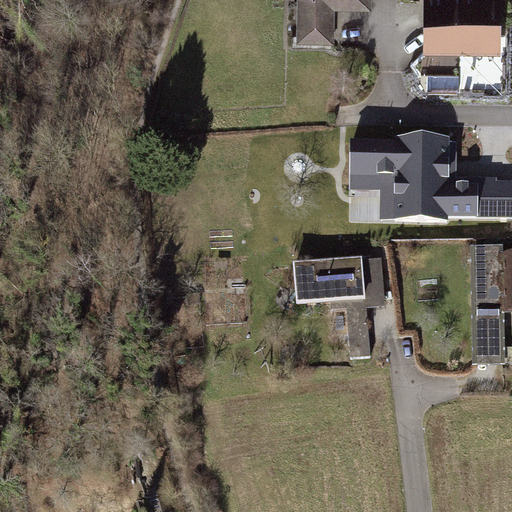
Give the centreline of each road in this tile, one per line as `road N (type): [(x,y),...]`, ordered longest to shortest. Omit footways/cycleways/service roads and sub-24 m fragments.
road 1 (residential): [(420,511),(398,358)]
road 2 (residential): [(511,115),(392,114)]
